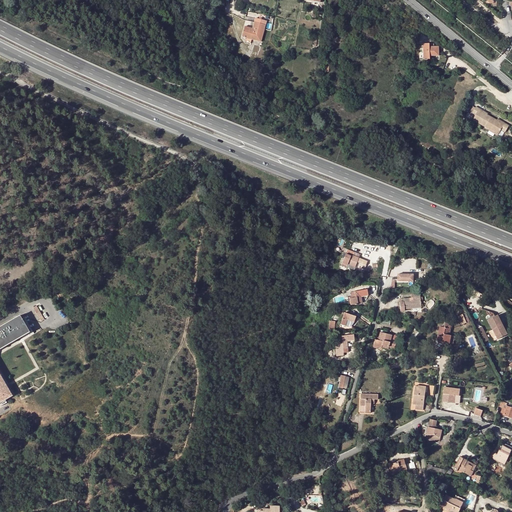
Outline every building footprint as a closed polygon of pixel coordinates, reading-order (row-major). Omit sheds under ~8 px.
[(266,21),(256,18),(255,22),(253,28),(257,30),(258,27),(264,29),(266,21)] [(245,26),(243,37),(261,41),(264,29),(258,27),(257,30),(253,28),(245,26)] [(426,41),(420,41),(420,56),(426,56),(426,53),(435,53),(435,44),(426,44),(426,41)] [(497,120),(487,114),(479,110),(479,109),(476,107),(473,113),(476,115),(473,119),(489,129),(489,130),(497,135),(501,130),(505,132),(506,129),(508,126),(506,124),(504,123),(504,124),(497,120)] [(346,254),(342,262),(347,264),(348,263),(355,266),(357,261),(366,265),(367,261),(353,255),(352,256),(346,254)] [(397,273),(397,281),(413,281),(413,273),(397,273)] [(352,298),(349,298),(351,305),(362,303),(361,297),(368,296),(367,289),(351,292),(352,298)] [(420,307),(419,297),(411,298),(403,298),(403,300),(404,308),(420,307)] [(25,310),(0,322),(0,407),(18,398),(0,369),(0,354),(44,331),(25,310)] [(340,324),(345,326),(347,320),(354,322),(356,316),(344,312),(340,324)] [(463,315),(459,317),(460,320),(462,325),(470,321),(468,317),(465,319),(463,315)] [(496,316),(486,320),(491,330),(501,325),(496,316)] [(450,340),(451,335),(449,335),(451,324),(445,323),(444,327),(440,326),(437,341),(450,343),(450,340)] [(506,335),(501,325),(491,330),(496,340),(506,335)] [(382,345),(389,346),(395,348),(396,341),(391,340),(392,335),(380,332),(378,340),(375,339),(373,345),(378,346),(381,347),(381,346),(382,345)] [(353,334),(342,336),(342,337),(338,337),(338,344),(335,344),(336,352),(343,351),(344,353),(348,352),(347,341),(354,340),(353,334)] [(430,357),(391,365),(392,369),(431,361),(430,357)] [(423,410),(425,396),(423,396),(424,386),(416,385),(413,404),(416,405),(415,409),(423,410)] [(451,390),(449,390),(449,394),(448,394),(439,393),(438,406),(450,407),(451,399),(454,400),(455,390),(451,390)] [(361,393),(360,413),(370,413),(370,403),(374,403),(374,399),(378,399),(378,394),(361,393)] [(507,403),(500,401),(498,406),(502,407),(500,414),(501,414),(501,415),(503,415),(504,415),(511,417),(511,407),(506,405),(507,403)] [(473,414),(480,417),(482,411),(475,408),(473,414)] [(435,428),(436,426),(437,420),(430,419),(426,438),(439,442),(442,430),(437,429),(435,428)] [(505,464),(511,449),(503,445),(501,450),(499,450),(497,454),(503,457),(501,463),(505,464)] [(476,465),(460,457),(454,469),(457,471),(458,469),(471,476),(476,465)] [(392,475),(385,477),(387,483),(394,481),(392,475),(407,471),(405,460),(389,464),(392,475)] [(455,511),(458,511),(463,502),(455,498),(454,499),(446,495),(443,501),(439,499),(436,505),(440,507),(441,506),(449,510),(450,509),(455,511)]
